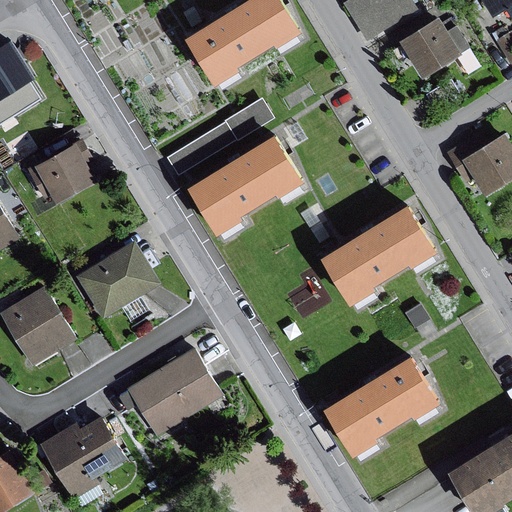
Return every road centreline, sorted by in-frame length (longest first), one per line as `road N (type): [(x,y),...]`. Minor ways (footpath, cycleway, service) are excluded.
road 1 (residential): [(39,0),(225,300)]
road 2 (residential): [(225,300),(43,412),(20,407),(0,383)]
road 3 (residential): [(225,300),(351,511)]
road 4 (residential): [(411,152),(511,309)]
road 5 (residential): [(319,0),(411,152)]
